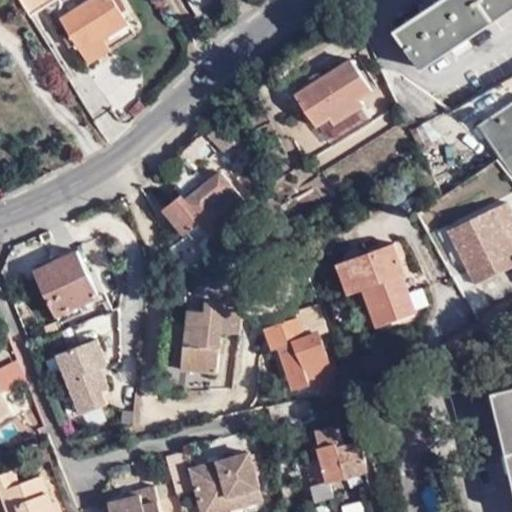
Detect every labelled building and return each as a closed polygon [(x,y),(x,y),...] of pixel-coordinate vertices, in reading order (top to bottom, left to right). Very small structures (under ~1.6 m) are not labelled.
[(92,0),(59,20),(78,52),(99,38),(126,22),(112,0),(92,0)] [(188,0),(190,3),(200,21),(227,6),(223,0),(188,0)] [(511,0),(421,0),(391,20),(422,67),(511,7),(511,0)] [(107,52),(99,38),(78,52),(85,64),(107,52)] [(487,60),(479,47),(430,76),(438,89),(487,60)] [(296,95),(318,126),(331,118),(337,126),(365,107),(360,99),(372,91),(352,58),(296,95)] [(511,169),(511,101),(481,124),(511,169)] [(427,124),(412,133),(421,154),(433,147),(432,145),(441,141),(438,135),(427,124)] [(174,247),(194,273),(223,249),(220,245),(239,230),(232,222),(250,207),(223,171),(186,201),(182,196),(164,210),(185,237),(174,247)] [(511,209),(508,202),(495,208),(511,243),(511,209)] [(511,243),(495,208),(448,231),(473,286),(511,266),(511,243)] [(80,242),(40,259),(60,304),(101,287),(80,242)] [(346,260),(356,288),(366,286),(381,327),(419,314),(406,274),(409,273),(398,242),(346,260)] [(348,291),(356,288),(346,260),(339,263),(348,291)] [(226,334),(241,335),(244,312),(228,311),(228,306),(210,304),(208,314),(192,312),(185,369),(221,373),(226,334)] [(273,322),(277,336),(298,330),(294,316),(273,322)] [(78,409),(118,398),(99,328),(59,339),(78,409)] [(295,388),(322,381),(335,378),(337,377),(331,358),(321,334),(283,347),(293,376),(295,388)] [(338,388),(335,378),(322,381),(324,391),(338,388)] [(511,466),(511,387),(494,391),(511,466)] [(0,417),(12,411),(0,388),(0,417)] [(371,470),(363,441),(343,447),(336,428),(318,433),(331,481),(371,470)] [(232,492),(261,485),(252,450),(195,464),(207,511),(236,505),(232,492)] [(11,511),(56,511),(43,476),(20,485),(15,472),(0,477),(0,493),(3,493),(11,511)] [(163,511),(156,480),(140,484),(141,489),(125,493),(111,497),(114,511),(163,511)] [(313,486),(318,501),(336,497),(331,481),(313,486)] [(124,488),(125,493),(141,489),(140,484),(124,488)] [(264,498),(261,485),(232,492),(236,505),(264,498)]
